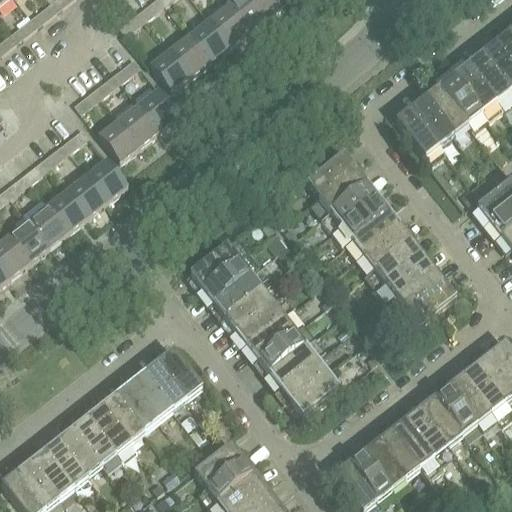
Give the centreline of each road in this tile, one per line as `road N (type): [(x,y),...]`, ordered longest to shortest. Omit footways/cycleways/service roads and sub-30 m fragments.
road 1 (residential): [(504,310),(356,118),(507,0)]
road 2 (unclassified): [(118,248),(374,42),(395,0)]
road 3 (residential): [(291,473),(504,310)]
road 4 (residential): [(0,452),(172,318)]
road 5 (residential): [(0,154),(29,132),(41,78),(72,52),(78,17),(101,0)]
road 6 (residential): [(291,473),(172,318)]
road 7 (unclassified): [(0,341),(118,248)]
